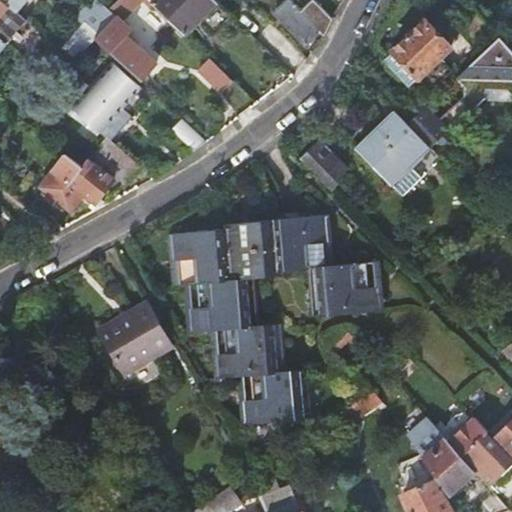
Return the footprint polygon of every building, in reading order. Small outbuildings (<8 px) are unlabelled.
[(0,0),(0,35),(4,38),(14,27),(18,30),(28,18),(18,10),(12,5),(5,0),(0,0)] [(5,0),(12,5),(18,10),(26,0),(5,0)] [(117,16),(110,10),(98,0),(93,0),(77,19),(83,24),(86,21),(93,27),(101,34),(117,16)] [(98,39),(142,80),(158,63),(128,36),(131,32),(121,20),(140,2),(137,0),(120,0),(110,10),(117,16),(118,17),(98,39)] [(188,35),(219,3),(216,0),(158,0),(155,3),(188,35)] [(306,46),(322,30),(301,9),(291,0),(284,0),(274,11),(306,46)] [(322,30),(326,35),(334,19),(315,0),(310,0),(301,9),(322,30)] [(511,16),(511,3),(498,13),(504,22),(511,16)] [(482,37),(494,27),(487,20),(475,7),(464,16),(482,37)] [(429,19),(396,51),(421,78),(455,47),(429,19)] [(91,47),(98,39),(97,38),(101,34),(93,27),(86,21),(83,24),(75,34),(82,39),(89,46),(91,47)] [(4,38),(7,41),(18,30),(14,27),(4,38)] [(80,59),(91,47),(89,46),(82,39),(75,34),(63,46),(80,59)] [(410,124),(443,159),(450,153),(456,159),(467,148),(462,142),(497,107),(496,106),(496,98),(511,98),(511,48),(501,36),(456,79),(458,80),(460,78),(467,86),(465,88),(466,95),(440,120),(427,107),(421,101),(410,112),(416,118),(410,124)] [(396,51),(384,62),(410,89),(421,78),(396,51)] [(199,70),(222,92),(233,80),(211,58),(199,70)] [(110,132),(115,136),(134,116),(128,110),(124,107),(138,92),(143,86),(115,62),(92,86),(84,79),(73,92),(114,128),(110,132)] [(460,78),(458,80),(465,88),(467,86),(460,78)] [(114,128),(73,92),(63,102),(72,110),(73,109),(100,133),(101,132),(105,127),(110,132),(114,128)] [(141,95),(138,92),(124,107),(128,110),(141,95)] [(397,110),(379,127),(425,176),(443,159),(410,124),(397,110)] [(195,149),(208,139),(184,117),(173,129),(195,149)] [(106,137),(107,136),(110,132),(105,127),(101,132),(106,137)] [(379,127),(359,146),(406,194),(425,176),(379,127)] [(102,169),(106,166),(120,147),(111,140),(107,136),(106,137),(90,157),(88,159),(102,169)] [(299,159),(327,188),(348,168),(319,139),(318,140),(319,142),(301,159),(300,158),(299,159)] [(127,184),(142,166),(120,147),(106,166),(127,184)] [(82,166),(88,159),(90,157),(80,149),(73,159),(82,166)] [(48,178),(77,202),(84,194),(96,203),(115,180),(102,169),(88,159),(82,166),(73,159),(66,154),(48,178)] [(348,168),(327,188),(335,195),(350,171),(348,168)] [(71,210),(77,202),(48,178),(40,187),(71,210)] [(254,388),(255,401),(251,401),(253,425),(279,423),(308,420),(308,419),(303,419),(302,405),(307,404),(304,375),(304,370),(300,371),(276,373),(274,358),(278,358),(277,346),(275,325),(259,326),(248,327),(246,313),(246,312),(251,311),(248,279),(263,277),(277,276),(276,271),(290,270),(315,267),(318,299),(322,299),(323,304),(324,313),(319,313),(319,315),(333,314),(375,310),(372,285),(368,286),(366,262),(370,261),(370,259),(326,264),(321,214),(248,221),(249,225),(247,226),(215,229),(176,233),(177,239),(180,285),(198,283),(200,308),(197,308),(197,311),(199,333),(212,331),(226,330),(228,353),(228,355),(224,355),(226,378),(245,376),(253,376),(254,388)] [(175,345),(149,300),(99,329),(125,374),(175,345)] [(334,349),(338,354),(355,337),(351,333),(334,349)] [(511,343),(502,350),(511,365),(511,343)] [(463,401),(469,409),(484,396),(477,388),(463,401)] [(342,415),(347,427),(379,404),(382,408),(386,405),(376,391),(342,415)] [(511,459),(488,435),(489,433),(475,418),(469,425),(463,423),(457,429),(457,435),(450,442),(464,457),(465,456),(491,482),(511,462),(511,459)] [(511,422),(497,436),(511,452),(511,422)] [(439,478),(451,494),(477,471),(464,457),(450,442),(448,438),(426,458),(439,478)] [(455,511),(436,480),(405,493),(412,511),(455,511)] [(302,511),(291,485),(261,497),(267,511),(302,511)] [(208,503),(232,488),(231,486),(208,502),(208,503)] [(208,503),(214,511),(228,511),(242,503),(232,488),(208,503)] [(193,511),(214,511),(208,503),(193,511)]
